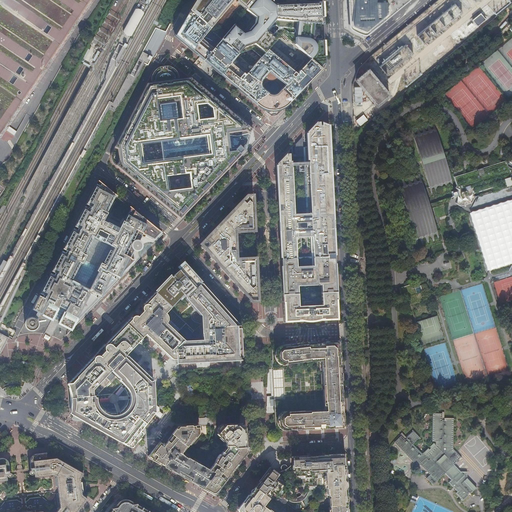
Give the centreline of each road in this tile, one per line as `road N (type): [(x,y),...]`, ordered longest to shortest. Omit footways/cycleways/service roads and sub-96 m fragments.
road 1 (secondary): [(348,329),(335,77)]
road 2 (tertiary): [(21,408),(180,241)]
road 3 (residential): [(348,329),(262,331),(180,241)]
road 4 (residential): [(217,511),(267,449),(354,444)]
road 5 (residential): [(164,46),(276,140)]
road 6 (tertiary): [(180,241),(276,140)]
